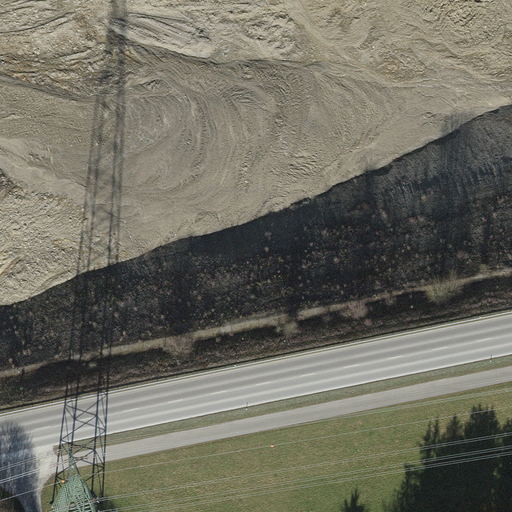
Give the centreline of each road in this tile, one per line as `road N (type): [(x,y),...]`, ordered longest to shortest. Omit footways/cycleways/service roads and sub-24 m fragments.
road 1 (track): [(511,103),(87,128),(0,74)]
road 2 (primary): [(0,437),(511,335)]
